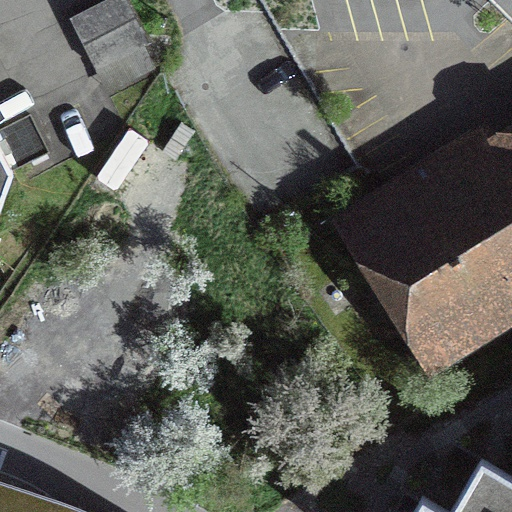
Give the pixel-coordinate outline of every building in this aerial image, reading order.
[(131,0),(98,0),(70,14),(96,66),(151,39),(131,0)] [(21,156),(49,137),(30,109),(2,128),(21,156)] [(511,289),(511,134),(365,226),(434,338),(511,289)] [(0,213),(13,176),(0,149),(0,213)] [(511,511),(511,483),(488,469),(462,511),(455,511),(435,500),(428,511),(511,511)] [(0,511),(77,511),(42,499),(0,484),(0,511)]
